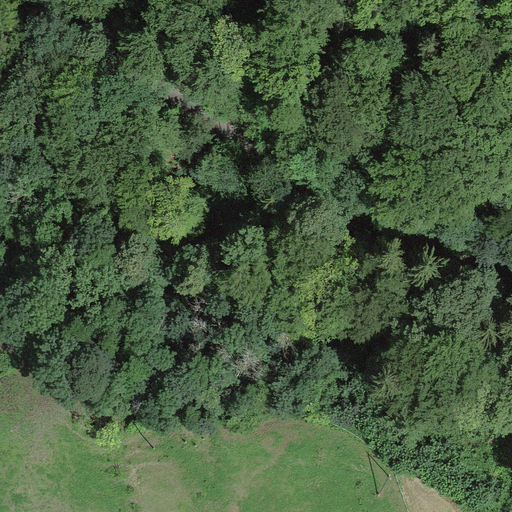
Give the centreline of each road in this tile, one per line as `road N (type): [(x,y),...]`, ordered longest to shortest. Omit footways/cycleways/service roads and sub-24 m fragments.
road 1 (track): [(63,0),(334,216),(432,243),(511,281)]
road 2 (track): [(511,88),(497,84),(433,0)]
